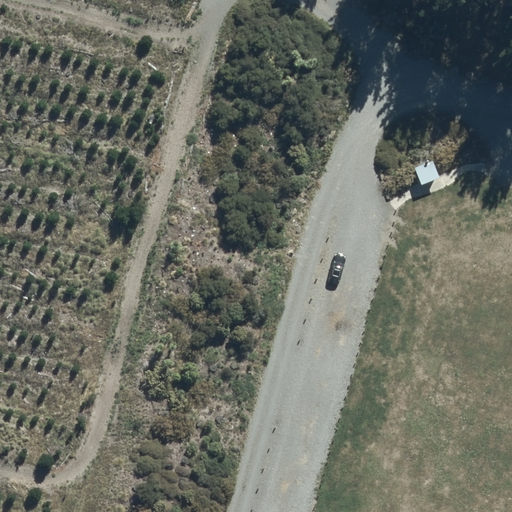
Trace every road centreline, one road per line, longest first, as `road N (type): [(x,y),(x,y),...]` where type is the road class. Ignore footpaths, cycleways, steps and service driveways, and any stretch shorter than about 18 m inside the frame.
road 1 (track): [(208,0),(115,357),(0,334)]
road 2 (unclassified): [(393,94),(368,112),(343,150),(240,511)]
road 3 (unclassified): [(511,111),(458,90),(393,94)]
road 4 (unclassified): [(393,94),(316,0)]
